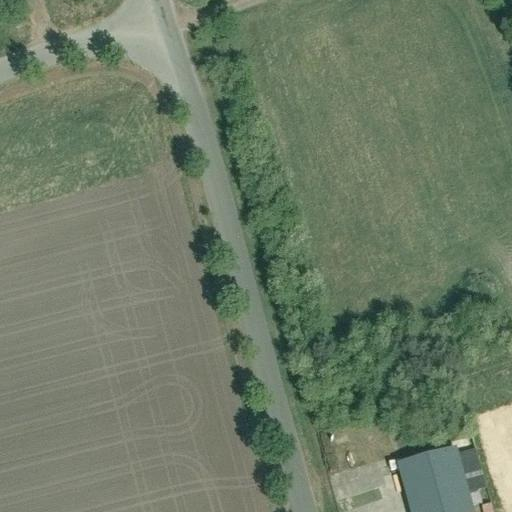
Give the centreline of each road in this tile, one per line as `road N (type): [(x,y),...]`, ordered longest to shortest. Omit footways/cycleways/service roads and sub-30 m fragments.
road 1 (unclassified): [(306,511),(170,25)]
road 2 (unclassified): [(170,25),(0,78)]
